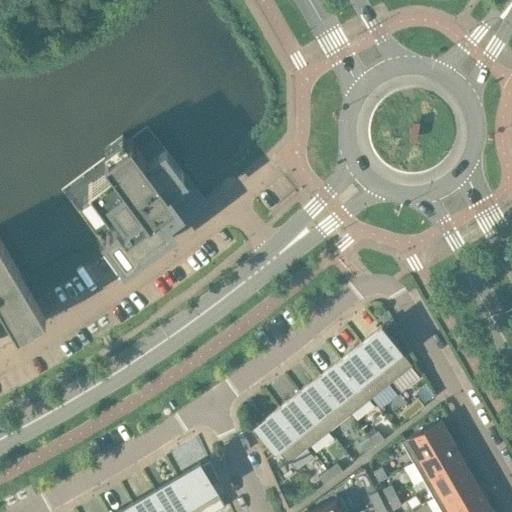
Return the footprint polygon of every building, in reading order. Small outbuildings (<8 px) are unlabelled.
[(118,266),(124,261),(125,262),(204,203),(154,135),(154,136),(153,136),(147,127),(146,126),(131,138),(130,137),(104,157),(105,157),(61,190),(118,266)] [(0,323),(9,320),(17,333),(45,316),(0,240),(0,323)] [(391,322),(383,328),(390,337),(398,331),(391,322)] [(360,341),(390,381),(411,364),(390,337),(383,328),(381,325),(360,341)] [(360,341),(339,358),(370,397),(390,381),(360,341)] [(339,358),(319,374),(350,413),(370,397),(339,358)] [(319,374),(298,390),(329,429),(350,413),(319,374)] [(298,390),(278,406),(309,445),(329,429),(298,390)] [(409,404),(415,412),(424,404),(418,397),(409,404)] [(415,412),(409,404),(400,412),(406,419),(415,412)] [(288,461),(309,445),(278,406),(257,422),(288,461)] [(440,418),(401,440),(413,460),(451,438),(440,418)] [(368,437),(374,445),(384,437),(377,430),(368,437)] [(374,445),(368,437),(359,444),(365,452),(374,445)] [(451,438),(413,460),(423,478),(462,456),(451,438)] [(462,456),(423,478),(433,496),(472,474),(462,456)] [(176,475),(197,511),(198,511),(220,498),(199,461),(176,475)] [(327,468),(333,476),(342,469),(336,461),(327,468)] [(381,465),(373,470),(378,480),(387,476),(381,465)] [(333,476),(327,468),(318,475),(323,483),(333,476)] [(472,474),(433,496),(442,511),(445,511),(482,491),(472,474)] [(197,511),(176,475),(154,488),(167,511),(197,511)] [(387,497),(395,492),(391,483),(382,488),(387,497)] [(167,511),(154,488),(131,501),(137,511),(167,511)] [(372,504),(381,500),(376,490),(367,494),(372,504)] [(482,491),(445,511),(486,511),(492,509),(482,491)] [(395,492),(387,497),(392,509),(401,504),(395,492)] [(348,511),(340,495),(303,511),(348,511)] [(381,500),(372,504),(376,511),(384,511),(387,511),(381,500)] [(137,511),(131,501),(113,511),(137,511)]
